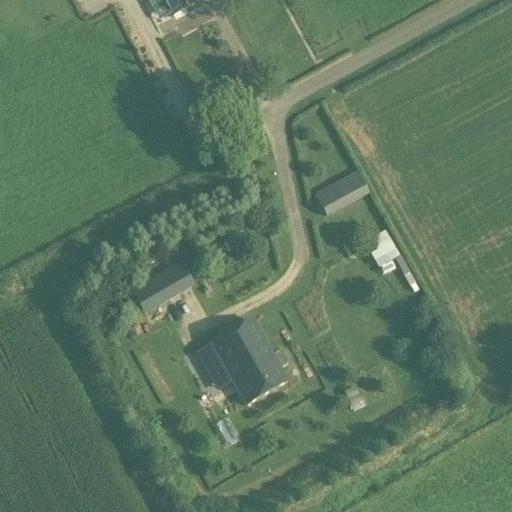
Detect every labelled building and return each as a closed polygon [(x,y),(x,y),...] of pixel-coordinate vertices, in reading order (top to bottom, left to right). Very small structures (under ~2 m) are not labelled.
[(160,0),(172,19),(200,3),(198,0),(160,0)] [(368,196),(356,173),(314,196),(326,219),(368,196)] [(381,232),(368,239),(375,251),(366,256),(375,271),(396,259),(381,232)] [(130,294),(144,317),(159,308),(146,285),(130,294)] [(251,323),(210,347),(219,361),(185,381),(197,403),(226,386),(240,412),(246,408),(287,384),(280,372),(288,366),(280,353),(271,357),(251,323)]
